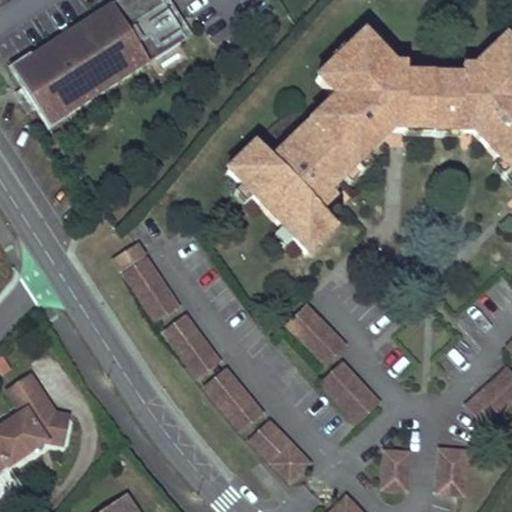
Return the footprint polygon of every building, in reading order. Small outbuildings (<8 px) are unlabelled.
[(169,0),(121,0),(18,68),(37,97),(56,126),(193,36),(169,0)] [(339,173),(349,164),(360,154),(366,160),(393,133),(403,134),(404,124),(432,125),(460,126),(460,135),(472,135),(498,163),(505,157),(511,164),(511,60),(511,59),(511,58),(511,46),(505,39),(475,67),(462,68),(461,78),(461,86),(433,85),(404,84),(404,76),(405,68),(393,68),(363,36),(345,52),(351,59),(340,70),(333,64),(315,80),(333,99),(271,160),(255,144),(225,173),(240,189),(245,183),(255,194),(250,198),(281,231),(287,226),(296,236),(291,241),(306,257),(336,228),(321,212),(334,200),(330,194),(345,179),(339,173)] [(329,59),(333,64),(340,70),(351,59),(345,52),(341,47),(329,59)] [(433,77),(404,76),(404,84),(433,85),(433,77)] [(433,77),(433,85),(461,86),(461,78),(433,77)] [(404,124),(403,134),(404,136),(432,137),(432,125),(404,124)] [(432,125),(432,137),(460,138),(460,135),(460,126),(432,125)] [(349,164),(360,175),(371,165),(366,160),(360,154),(349,164)] [(511,164),(505,157),(498,163),(493,167),(503,178),(511,169),(511,164)] [(360,175),(349,164),(339,173),(345,179),(350,185),(360,175)] [(511,169),(503,178),(511,187),(511,169)] [(245,183),(240,189),(233,194),(243,205),(250,198),(255,194),(245,183)] [(284,248),(291,241),(296,236),(287,226),(281,231),(274,238),(284,248)] [(138,245),(112,261),(119,273),(145,257),(138,245)] [(147,260),(122,275),(154,325),(178,310),(147,260)] [(306,307),(286,326),(325,367),(345,348),(306,307)] [(185,317),(161,334),(197,382),(220,364),(185,317)] [(340,364),(320,383),(358,423),(379,405),(340,364)] [(511,402),(511,374),(507,369),(464,409),(483,430),(511,402)] [(224,371),(203,387),(241,435),(263,418),(224,371)] [(29,377),(5,392),(20,415),(0,428),(0,470),(6,466),(7,467),(46,442),(64,445),(70,417),(42,411),(44,400),(29,377)] [(268,423),(248,442),(290,485),(310,466),(268,423)] [(466,453),(438,451),(435,494),(464,496),(466,453)] [(383,453),(382,463),(408,464),(409,454),(383,453)] [(406,493),(408,464),(382,463),(380,491),(406,493)] [(134,511),(124,496),(100,511),(134,511)] [(331,511),(350,511),(355,508),(346,499),(331,511)]
